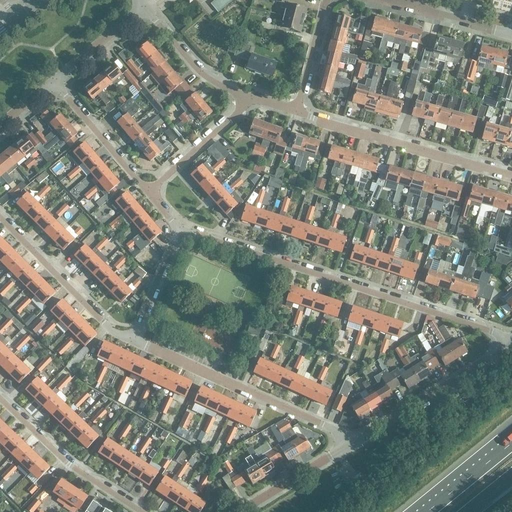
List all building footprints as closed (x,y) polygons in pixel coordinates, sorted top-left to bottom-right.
[(215,0),(211,4),(218,13),(233,0),(215,0)] [(285,10),(284,17),(303,22),(306,10),(287,5),(288,0),(276,0),(276,2),(281,4),(280,8),(285,10)] [(387,23),(381,21),(382,18),(376,16),(375,19),(375,20),(369,19),(364,36),(370,38),(370,37),(371,35),(383,38),(387,23)] [(300,33),(303,22),(284,17),(282,23),(277,22),(274,33),(285,36),(287,30),(300,33)] [(362,37),(366,24),(367,19),(361,17),(358,30),(352,28),(354,21),(338,17),(335,29),(346,32),(356,35),(362,37)] [(383,38),(382,41),(381,44),(380,48),(379,53),(383,54),(384,49),(386,44),(386,42),(393,44),(398,26),(387,23),(383,38)] [(272,28),(262,24),(260,28),(271,32),(272,28)] [(407,41),(410,29),(398,26),(393,44),(401,46),(400,48),(399,53),(399,54),(403,55),(407,41)] [(332,42),(343,45),(346,32),(335,29),(332,42)] [(403,55),(407,56),(411,43),(418,45),(421,34),(422,33),(422,32),(410,29),(407,41),(403,55)] [(446,57),(451,40),(449,39),(448,40),(438,38),(436,45),(434,50),(432,49),(431,51),(425,49),(421,63),(422,64),(418,76),(417,81),(416,83),(419,84),(423,69),(426,70),(427,65),(428,63),(434,64),(435,61),(435,59),(436,60),(438,60),(439,55),(446,57)] [(453,40),(451,40),(446,57),(454,59),(452,64),(458,65),(459,61),(464,44),(453,42),(453,40)] [(277,64),(254,56),(249,54),(251,47),(239,42),(234,56),(249,62),(247,69),(272,78),(277,64)] [(340,57),(356,62),(357,57),(350,55),(341,53),(343,45),(332,42),(328,54),(340,57)] [(138,69),(145,63),(157,53),(148,43),(137,52),(141,57),(134,64),(131,60),(132,59),(125,51),(118,55),(126,64),(133,73),(138,69)] [(489,50),(489,48),(484,47),(484,48),(482,48),(478,61),(485,63),(483,69),(489,71),(494,51),(489,50)] [(364,61),(367,51),(361,49),(359,59),(364,61)] [(157,53),(145,63),(154,73),(165,63),(162,59),(164,57),(159,51),(157,53)] [(501,52),(501,53),(494,51),(489,71),(496,72),(497,67),(504,68),(507,55),(506,54),(507,53),(501,52)] [(325,67),(336,70),(338,63),(347,66),(348,64),(355,66),(356,62),(340,57),(328,54),(325,67)] [(464,79),(468,65),(469,61),(462,59),(457,78),(463,80),(463,79),(464,79)] [(361,80),(366,63),(358,61),(353,78),(361,80)] [(405,73),(406,70),(407,64),(401,62),(400,65),(399,71),(405,73)] [(418,76),(422,64),(421,63),(415,62),(412,71),(411,74),(412,74),(418,76)] [(162,83),(174,73),(165,63),(154,73),(162,83)] [(399,71),(400,65),(392,63),(390,69),(399,71)] [(124,78),(122,75),(113,65),(103,73),(112,84),(114,87),(115,86),(117,90),(123,85),(120,81),(124,78)] [(468,65),(464,79),(469,81),(473,66),(468,65)] [(322,79),(349,86),(350,82),(334,78),(336,70),(325,67),(322,79)] [(138,69),(133,73),(137,78),(143,74),(138,69)] [(143,89),(137,81),(127,70),(123,74),(138,92),(143,89)] [(469,88),(474,89),(481,72),(475,70),(469,88)] [(112,84),(103,73),(94,81),(105,95),(111,89),(109,87),(112,84)] [(182,83),(174,73),(162,83),(158,86),(167,96),(175,90),(180,96),(189,88),(184,82),(182,83)] [(417,81),(418,76),(412,74),(406,93),(413,95),(416,83),(417,81)] [(505,87),(508,77),(501,75),(498,87),(504,89),(505,87)] [(379,97),(373,95),(378,79),(372,77),(371,81),(372,81),(364,107),(368,108),(367,111),(375,113),(379,97)] [(349,86),(322,79),(318,92),(330,95),(331,89),(342,92),(340,98),(346,99),(349,86)] [(352,103),(364,107),(372,81),(371,81),(367,80),(365,86),(358,85),(356,91),(352,103)] [(105,95),(94,81),(84,90),(92,100),(97,96),(107,107),(104,110),(107,114),(115,108),(110,102),(110,101),(105,95)] [(438,89),(440,83),(440,81),(438,81),(437,83),(432,86),(431,87),(438,89)] [(383,112),(387,113),(395,88),(396,84),(391,83),(390,86),(387,99),(379,97),(375,113),(382,115),(383,112)] [(422,84),(419,84),(416,83),(413,95),(418,96),(420,92),(421,85),(422,84)] [(399,116),(399,117),(403,104),(395,102),(399,89),(395,88),(387,113),(392,114),(391,117),(398,119),(399,116)] [(135,124),(131,119),(141,111),(135,105),(145,97),(140,92),(131,99),(126,102),(122,106),(119,108),(125,116),(117,123),(125,132),(135,124)] [(424,120),(429,106),(432,95),(425,93),(422,104),(416,102),(412,117),(424,120)] [(193,113),(204,103),(196,94),(185,103),(190,108),(178,118),(181,122),(193,113)] [(474,94),(472,103),(479,105),(481,95),(474,94)] [(429,106),(424,120),(436,123),(440,109),(443,97),(438,96),(435,108),(429,106)] [(440,109),(436,123),(448,127),(452,113),(456,98),(450,96),(446,111),(440,109)] [(122,106),(126,102),(122,97),(118,101),(122,106)] [(452,113),(448,127),(460,130),(464,116),(468,102),(462,100),(458,114),(452,113)] [(185,135),(181,130),(185,126),(191,121),(192,121),(197,117),(201,122),(212,113),(204,103),(193,113),(181,122),(177,126),(172,130),(180,139),(185,135)] [(482,120),(486,108),(480,106),(476,118),(482,120)] [(491,119),(494,109),(489,107),(485,117),(491,119)] [(56,119),(55,121),(47,112),(42,116),(40,117),(53,132),(45,138),(40,133),(35,137),(41,143),(40,144),(43,147),(53,139),(58,134),(69,125),(61,115),(56,119)] [(140,130),(135,124),(125,132),(133,142),(160,120),(157,116),(140,130)] [(464,116),(460,130),(472,134),(476,119),(464,116)] [(498,128),(494,143),(506,147),(510,131),(511,126),(511,125),(511,118),(509,118),(507,124),(505,125),(504,130),(498,128)] [(152,144),(147,138),(164,124),(160,120),(133,142),(142,153),(152,144)] [(263,139),(268,126),(254,121),(249,134),(263,139)] [(53,139),(43,147),(46,152),(56,143),(56,144),(57,144),(62,139),(66,144),(70,149),(78,142),(74,137),(77,135),(69,125),(58,134),(53,139)] [(250,128),(241,125),(238,132),(247,135),(250,128)] [(494,143),(498,128),(486,125),(482,140),(494,143)] [(263,139),(261,146),(259,152),(264,154),(266,148),(268,148),(270,142),(277,145),(274,154),(283,157),(288,140),(280,137),(282,131),(268,126),(263,139)] [(173,143),(177,139),(169,129),(164,133),(173,143)] [(308,140),(303,138),(303,137),(297,135),(297,137),(296,136),(292,149),(300,151),(296,165),(300,166),(298,172),(298,173),(308,140)] [(46,152),(43,147),(40,144),(36,148),(34,149),(26,139),(25,138),(15,146),(24,157),(29,153),(30,153),(32,156),(38,151),(42,155),(46,152)] [(318,148),(320,143),(319,143),(319,141),(313,139),(313,141),(308,140),(298,173),(304,174),(308,158),(320,161),(323,149),(318,148)] [(170,146),(167,142),(162,146),(157,140),(152,144),(142,153),(150,162),(170,146)] [(82,164),(94,154),(85,144),(74,153),(82,164)] [(256,144),(253,150),(252,155),(258,157),(259,152),(261,146),(256,144)] [(24,157),(15,146),(6,154),(15,165),(24,157)] [(218,152),(224,160),(230,155),(223,147),(218,152)] [(331,175),(336,176),(344,150),(332,147),(331,150),(326,148),(323,158),(335,162),(331,175)] [(351,167),(355,154),(344,150),(336,176),(340,177),(342,171),(343,171),(345,165),(351,167)] [(191,176),(200,186),(211,176),(215,172),(226,163),(223,161),(224,160),(218,152),(212,157),(218,163),(212,169),(207,172),(202,166),(191,176)] [(5,173),(8,176),(17,168),(15,165),(6,154),(0,158),(0,166),(5,172),(5,173)] [(94,154),(82,164),(91,174),(102,164),(94,154)] [(355,182),(359,183),(367,157),(355,154),(351,167),(359,169),(355,182)] [(357,190),(356,192),(362,194),(365,185),(366,185),(370,172),(375,174),(379,175),(384,165),(378,164),(379,161),(367,157),(359,183),(357,190)] [(28,161),(32,167),(36,164),(32,158),(28,161)] [(32,167),(28,161),(24,164),(29,170),(32,167)] [(102,164),(91,174),(99,183),(111,174),(102,164)] [(263,174),(266,168),(255,164),(253,171),(263,174)] [(384,188),(384,187),(386,181),(398,185),(402,171),(390,167),(384,165),(379,175),(380,175),(376,184),(377,184),(371,198),(377,201),(383,187),(384,188)] [(17,187),(8,176),(5,173),(5,172),(0,166),(0,176),(1,176),(12,190),(8,194),(12,199),(21,191),(17,186),(17,187)] [(72,172),(76,176),(81,172),(77,167),(72,172)] [(280,181),(283,172),(278,170),(275,179),(280,181)] [(402,192),(403,186),(409,188),(413,174),(402,171),(398,185),(393,202),(398,204),(402,192)] [(425,178),(426,178),(427,175),(415,171),(414,174),(413,174),(409,188),(405,206),(410,207),(413,195),(420,197),(425,178)] [(36,180),(39,184),(48,176),(45,172),(36,180)] [(70,181),(76,176),(72,172),(67,176),(64,173),(57,179),(62,185),(69,179),(70,181)] [(219,186),(208,196),(217,206),(233,191),(243,183),(248,178),(252,175),(246,173),(230,187),(229,186),(223,191),(219,186)] [(115,188),(119,184),(111,174),(99,183),(89,193),(90,194),(92,193),(94,195),(102,187),(108,194),(102,198),(106,203),(119,192),(115,188)] [(252,175),(248,178),(254,186),(260,177),(252,175)] [(211,176),(200,186),(208,196),(219,186),(224,182),(220,178),(216,182),(211,176)] [(433,195),(437,181),(426,178),(425,178),(420,197),(417,210),(423,211),(428,193),(433,195)] [(437,181),(433,195),(445,198),(449,184),(437,181)] [(17,186),(21,191),(27,187),(23,182),(17,186)] [(449,184),(445,198),(444,205),(446,205),(450,203),(451,200),(458,202),(461,188),(449,184)] [(37,195),(41,199),(51,190),(47,186),(37,195)] [(481,208),(485,191),(473,187),(470,199),(466,197),(463,206),(460,217),(466,219),(469,208),(470,208),(471,206),(481,208)] [(262,188),(261,191),(260,191),(256,203),(261,205),(265,192),(266,189),(262,188)] [(233,191),(217,206),(226,216),(237,206),(238,207),(244,203),(233,191)] [(493,208),(497,194),(485,191),(481,208),(478,217),(483,219),(485,213),(492,212),(493,208)] [(89,193),(84,196),(80,200),(81,201),(80,202),(83,206),(90,201),(88,199),(94,195),(92,193),(90,194),(89,193)] [(124,213),(136,203),(127,193),(111,206),(115,211),(119,207),(124,213)] [(17,205),(26,214),(37,204),(33,199),(27,194),(26,195),(17,205)] [(503,217),(505,211),(509,198),(497,194),(493,208),(498,210),(494,226),(500,228),(503,217)] [(99,197),(88,206),(94,213),(104,205),(99,197)] [(511,213),(511,198),(509,198),(505,211),(503,217),(509,219),(511,213)] [(271,215),(267,229),(279,233),(284,219),(286,213),(290,200),(285,199),(281,211),(279,217),(271,215)] [(330,202),(322,199),(320,204),(328,207),(330,202)] [(124,213),(133,223),(144,213),(136,203),(124,213)] [(35,223),(46,213),(37,204),(26,214),(35,223)] [(35,223),(45,232),(55,222),(69,208),(66,204),(65,204),(52,218),(46,213),(35,223)] [(321,231),(316,245),(328,249),(333,235),(335,229),(336,229),(340,217),(339,216),(343,205),(338,204),(335,215),(331,228),(329,227),(327,233),(321,231)] [(254,225),(259,211),(246,206),(241,221),(254,225)] [(296,223),(291,237),(304,241),(308,227),(311,221),(315,208),(310,207),(306,219),(304,225),(296,223)] [(457,221),(460,208),(456,207),(454,207),(451,219),(452,219),(450,225),(455,226),(457,221)] [(267,229),(271,215),(259,211),(254,225),(267,229)] [(141,233),(152,223),(144,213),(133,223),(141,233)] [(100,216),(94,223),(99,228),(106,222),(100,216)] [(109,226),(113,230),(123,221),(120,217),(109,226)] [(291,237),(296,223),(284,219),(279,233),(291,237)] [(424,226),(436,229),(438,224),(426,220),(424,226)] [(55,222),(45,232),(54,242),(64,231),(67,228),(63,224),(61,227),(55,222)] [(152,223),(141,233),(126,246),(129,249),(140,240),(141,242),(146,238),(150,243),(161,233),(152,223)] [(316,245),(321,231),(308,227),(304,241),(316,245)] [(78,236),(83,231),(79,228),(75,233),(78,236)] [(64,231),(54,242),(63,251),(74,241),(64,231)] [(333,235),(328,249),(341,253),(346,239),(333,235)] [(441,237),(441,238),(435,236),(432,245),(438,247),(439,245),(449,248),(451,241),(441,237)] [(84,266),(95,256),(109,242),(105,238),(91,252),(85,246),(75,257),(84,266)] [(4,242),(0,246),(0,261),(1,262),(12,251),(4,242)] [(105,260),(111,249),(106,246),(99,257),(105,260)] [(495,246),(494,252),(510,258),(511,251),(495,246)] [(363,265),(368,251),(355,247),(350,260),(363,265)] [(439,247),(438,252),(451,256),(452,250),(439,247)] [(368,251),(363,265),(375,269),(380,255),(382,250),(377,248),(375,253),(368,251)] [(134,258),(139,254),(135,249),(130,254),(134,258)] [(12,251),(1,262),(9,271),(21,259),(12,251)] [(471,267),(474,259),(475,256),(475,254),(470,253),(469,257),(467,257),(461,276),(455,274),(450,291),(462,295),(471,267)] [(388,273),(392,259),(380,255),(375,269),(388,273)] [(93,275),(104,265),(95,256),(84,266),(93,275)] [(114,266),(118,270),(127,261),(123,257),(114,266)] [(21,259),(9,271),(14,276),(10,280),(10,281),(0,290),(0,294),(0,295),(2,296),(14,284),(13,284),(18,279),(29,268),(21,259)] [(400,277),(405,263),(392,259),(388,273),(400,277)] [(472,279),(475,268),(478,260),(474,259),(471,267),(462,295),(475,299),(476,296),(482,298),(483,293),(485,287),(489,277),(483,275),(481,283),(479,283),(479,282),(472,279)] [(70,281),(82,272),(73,261),(61,270),(70,281)] [(425,283),(438,287),(446,263),(440,261),(436,274),(429,272),(425,283)] [(405,263),(400,277),(413,281),(417,267),(405,263)] [(450,264),(446,263),(438,287),(450,291),(455,274),(448,271),(450,264)] [(102,285),(113,274),(104,265),(93,275),(102,285)] [(26,288),(38,276),(29,268),(18,279),(26,288)] [(137,280),(132,285),(136,289),(136,288),(137,288),(141,284),(144,287),(145,286),(145,285),(147,283),(142,279),(146,274),(138,268),(134,272),(140,277),(137,280)] [(113,274),(102,285),(112,294),(122,283),(126,280),(121,275),(117,279),(113,274)] [(38,276),(26,288),(35,296),(46,285),(38,276)] [(122,283),(112,294),(121,303),(132,293),(122,283)] [(46,285),(35,296),(44,305),(55,294),(46,285)] [(299,306),(304,292),(291,287),(287,302),(285,306),(291,308),(292,303),(299,306)] [(312,310),(316,296),(304,292),(299,306),(312,310)] [(139,299),(135,295),(130,300),(135,304),(139,299)] [(324,314),(329,300),(316,296),(312,310),(324,314)] [(16,316),(19,313),(31,301),(27,298),(12,313),(16,316)] [(329,300),(324,314),(337,318),(342,304),(329,300)] [(46,329),(50,333),(56,327),(55,326),(60,321),(59,321),(71,310),(62,301),(51,312),(56,317),(51,322),(52,323),(46,329)] [(353,308),(348,322),(347,326),(352,328),(353,323),(361,326),(366,312),(353,308)] [(68,329),(79,318),(71,310),(59,321),(60,321),(68,329)] [(373,330),(378,316),(366,312),(361,326),(373,330)] [(27,327),(29,324),(36,317),(32,313),(23,322),(27,327)] [(378,316),(373,330),(386,334),(390,320),(378,316)] [(456,360),(437,329),(437,330),(432,322),(430,317),(426,316),(424,323),(429,324),(439,341),(441,344),(432,350),(426,341),(421,344),(427,353),(426,353),(435,368),(443,363),(445,367),(456,360)] [(76,338),(88,327),(79,318),(68,329),(76,338)] [(12,322),(11,322),(20,331),(24,327),(15,319),(12,322)] [(35,334),(44,325),(39,319),(30,328),(35,334)] [(0,334),(11,322),(9,320),(8,320),(0,329),(0,334)] [(390,320),(386,334),(379,353),(385,354),(391,336),(398,338),(403,324),(390,320)] [(443,326),(437,329),(456,360),(467,353),(459,340),(454,344),(443,326)] [(88,327),(76,338),(85,347),(97,335),(88,327)] [(247,333),(258,337),(260,330),(249,327),(247,333)] [(44,339),(50,333),(46,329),(40,335),(44,339)] [(257,350),(262,352),(269,337),(265,335),(263,339),(262,339),(257,350)] [(21,342),(24,346),(30,340),(28,338),(27,336),(21,342)] [(0,351),(4,347),(10,342),(11,341),(7,337),(6,338),(0,344),(0,343),(0,351)] [(63,346),(67,350),(73,344),(69,340),(63,346)] [(15,349),(17,351),(19,352),(24,346),(21,342),(15,349)] [(108,362),(115,348),(104,342),(97,357),(105,361),(102,367),(98,374),(94,372),(88,385),(95,388),(98,383),(99,384),(109,363),(108,362)] [(284,371),(278,384),(290,390),(296,376),(299,370),(304,358),(309,347),(305,345),(303,349),(300,356),(294,368),(293,368),(290,374),(284,371)] [(398,348),(419,382),(430,375),(428,372),(435,368),(426,353),(419,358),(421,361),(423,363),(417,366),(414,361),(412,362),(402,345),(398,348)] [(61,356),(67,350),(63,346),(57,352),(54,356),(59,361),(63,358),(61,356)] [(4,347),(0,351),(0,365),(2,367),(13,356),(9,352),(4,347)] [(29,347),(19,357),(24,362),(34,352),(29,347)] [(71,372),(90,351),(85,347),(65,367),(71,372)] [(119,367),(126,353),(115,348),(108,362),(109,363),(119,367)] [(408,389),(419,382),(398,348),(394,350),(405,367),(398,371),(397,369),(389,374),(397,388),(404,383),(408,389)] [(130,373),(137,358),(126,353),(119,367),(130,373)] [(10,376),(21,364),(13,356),(2,367),(10,376)] [(42,363),(46,366),(52,360),(48,357),(42,363)] [(141,378),(148,363),(137,358),(130,373),(141,378)] [(266,379),(272,366),(260,360),(254,373),(266,379)] [(40,373),(46,366),(42,363),(36,369),(40,373)] [(152,383),(159,368),(148,363),(141,378),(152,383)] [(21,364),(10,376),(19,384),(30,373),(21,364)] [(278,384),(284,371),(272,366),(266,379),(278,384)] [(40,379),(45,384),(56,372),(51,367),(40,379)] [(163,388),(170,373),(159,368),(152,383),(163,388)] [(389,374),(385,368),(380,370),(382,373),(374,378),(377,384),(371,388),(374,393),(382,405),(393,398),(390,392),(397,388),(389,374)] [(174,393),(181,378),(170,373),(163,388),(174,393)] [(62,382),(65,385),(71,379),(68,376),(62,382)] [(301,395),(308,382),(296,376),(290,390),(301,395)] [(120,384),(125,387),(128,379),(124,377),(120,384)] [(181,378),(174,393),(185,398),(192,383),(181,378)] [(35,399),(46,387),(37,379),(26,390),(35,399)] [(350,383),(345,381),(332,409),(340,413),(352,386),(350,383)] [(382,405),(374,393),(371,388),(367,381),(362,384),(369,396),(363,400),(370,412),(371,414),(378,410),(377,408),(382,405)] [(60,391),(65,385),(62,382),(56,388),(51,393),(46,387),(35,399),(43,407),(55,396),(60,391)] [(313,401),(319,387),(308,382),(301,395),(313,401)] [(121,394),(125,387),(120,384),(116,392),(121,394)] [(142,394),(146,397),(150,389),(145,387),(142,394)] [(319,387),(313,401),(326,406),(332,393),(319,387)] [(206,408),(212,393),(201,388),(194,402),(195,403),(193,409),(203,413),(206,408)] [(73,405),(77,408),(88,396),(89,396),(88,395),(85,392),(73,405)] [(216,413),(223,398),(212,393),(206,408),(216,413)] [(143,404),(146,397),(142,394),(138,402),(141,404),(137,413),(140,415),(145,405),(143,404)] [(370,412),(363,400),(359,394),(353,398),(356,404),(351,407),(358,419),(359,419),(360,421),(367,417),(366,415),(370,412)] [(63,404),(55,396),(43,407),(52,416),(63,404)] [(164,405),(168,407),(172,399),(167,397),(164,405)] [(223,398),(216,413),(227,418),(234,403),(223,398)] [(234,403),(227,418),(238,423),(245,408),(234,403)] [(61,424),(72,412),(63,404),(52,416),(61,424)] [(165,414),(168,407),(164,405),(160,412),(165,414)] [(245,408),(238,423),(250,428),(251,426),(252,426),(248,435),(253,437),(259,424),(253,421),(256,413),(245,408)] [(97,415),(100,418),(106,412),(102,409),(97,415)] [(72,412),(61,424),(69,432),(81,421),(86,416),(82,412),(77,417),(72,412)] [(182,435),(185,430),(193,416),(186,412),(179,427),(175,434),(182,438),(183,436),(182,435)] [(196,414),(194,419),(205,423),(207,418),(196,414)] [(94,425),(100,418),(97,415),(91,421),(86,426),(81,421),(69,432),(78,441),(93,425),(94,424),(94,425)] [(359,422),(362,427),(375,419),(372,415),(359,422)] [(206,424),(211,427),(215,419),(210,417),(206,424)] [(287,422),(281,425),(300,456),(305,453),(306,455),(312,451),(302,436),(295,440),(290,430),(292,429),(287,422)] [(25,424),(20,430),(32,441),(38,435),(25,424)] [(208,435),(211,427),(206,424),(202,432),(208,435)] [(93,425),(78,441),(87,449),(102,433),(93,425)] [(122,432),(127,434),(131,427),(127,425),(122,432)] [(289,463),(300,456),(281,425),(276,428),(281,435),(284,440),(283,441),(286,446),(280,449),(278,446),(271,450),(279,463),(286,459),(289,463)] [(0,443),(3,447),(15,435),(6,426),(0,432),(0,443)] [(228,434),(233,437),(237,429),(232,427),(228,434)] [(164,431),(161,436),(165,440),(169,435),(164,431)] [(122,442),(127,434),(122,432),(118,439),(122,442)] [(190,442),(192,436),(187,434),(184,439),(190,442)] [(230,444),(233,437),(228,434),(225,442),(230,444)] [(15,435),(3,447),(8,451),(2,458),(5,462),(12,455),(23,443),(15,435)] [(143,445),(147,448),(152,441),(148,438),(143,445)] [(109,460),(118,447),(107,440),(98,453),(109,460)] [(21,463),(32,451),(23,443),(12,455),(21,463)] [(142,455),(147,448),(143,445),(138,452),(142,455)] [(118,447),(109,460),(119,467),(128,453),(118,447)] [(279,463),(271,450),(258,458),(251,447),(247,450),(250,456),(264,478),(275,471),(272,467),(279,463)] [(29,472),(41,460),(32,451),(21,463),(29,472)] [(128,453),(119,467),(129,473),(138,460),(128,453)] [(162,468),(165,470),(170,463),(172,459),(168,456),(161,467),(162,468)] [(264,478),(250,456),(245,460),(250,468),(244,471),(237,476),(234,471),(233,471),(227,462),(222,464),(228,474),(228,475),(236,488),(250,480),(253,485),(264,478)] [(41,460),(29,472),(30,472),(26,476),(34,485),(50,468),(41,460)] [(138,460),(129,473),(139,480),(148,466),(138,460)] [(180,470),(184,472),(189,465),(185,462),(180,470)] [(7,471),(11,475),(17,469),(13,465),(7,471)] [(148,466),(139,480),(149,487),(158,473),(148,466)] [(170,468),(166,476),(172,479),(176,471),(170,468)] [(180,479),(184,472),(180,470),(175,477),(175,476),(171,481),(165,478),(156,491),(166,498),(175,484),(179,479),(180,479)] [(5,481),(11,475),(7,471),(1,477),(5,481)] [(200,483),(205,486),(209,479),(205,476),(200,483)] [(53,493),(59,497),(57,501),(64,505),(74,489),(62,481),(53,493)] [(200,493),(205,486),(200,483),(196,490),(200,493)] [(224,487),(229,494),(235,490),(230,483),(224,487)] [(176,504),(185,491),(175,484),(166,498),(176,504)] [(31,495),(37,489),(34,485),(28,491),(31,495)] [(74,489),(64,505),(64,506),(62,508),(67,511),(77,511),(79,510),(87,497),(74,489)] [(186,511),(195,497),(185,491),(176,504),(186,511)] [(195,497),(186,511),(187,511),(200,511),(206,504),(195,497)] [(30,511),(33,511),(41,504),(36,499),(27,509),(30,511)] [(93,501),(85,511),(98,511),(101,507),(93,501)]
